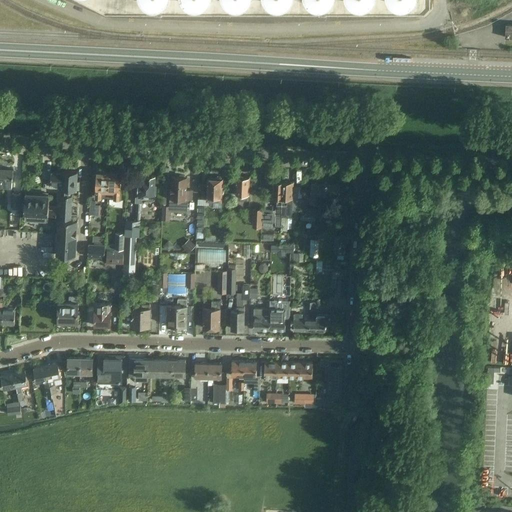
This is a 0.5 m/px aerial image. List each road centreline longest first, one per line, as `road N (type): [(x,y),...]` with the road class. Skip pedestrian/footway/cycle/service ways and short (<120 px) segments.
road 1 (tertiary): [(0,49),(511,77)]
road 2 (residential): [(362,156),(0,141)]
road 3 (residential): [(0,359),(59,342),(353,345)]
road 4 (residential): [(353,345),(362,156)]
road 5 (residential): [(511,164),(362,156)]
